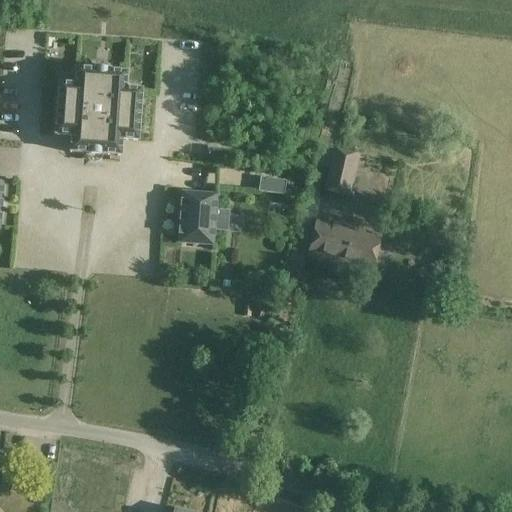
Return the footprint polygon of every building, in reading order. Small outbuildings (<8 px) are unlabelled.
[(58,86),(55,136),(71,138),(70,154),(120,158),(121,141),(137,142),(141,92),(124,91),(125,75),(108,74),(108,72),(93,71),(93,73),(76,71),(74,88),(58,86)] [(328,168),(323,192),(324,192),(351,198),(360,155),(333,149),(332,151),(328,168)] [(286,182),(260,179),(258,192),(284,196),(286,182)] [(212,246),(216,196),(182,194),(178,244),(212,246)] [(380,238),(317,223),(308,259),(371,274),(380,238)]
